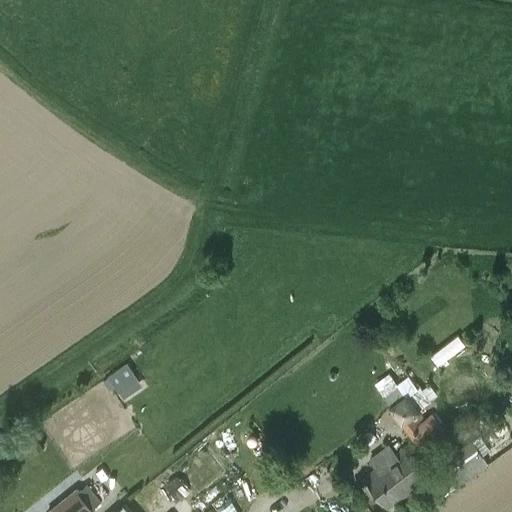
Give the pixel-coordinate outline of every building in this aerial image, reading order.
[(434,363),(459,342),(452,334),(427,354),(434,363)] [(125,398),(145,385),(129,362),(110,375),(125,398)] [(422,451),(440,439),(447,434),(432,413),(424,418),(418,410),(401,423),(422,451)] [(489,464),(476,446),(471,440),(438,464),(442,470),(455,488),(489,464)] [(403,450),(396,455),(389,445),(367,461),(375,471),(365,479),(387,509),(426,481),(415,465),(403,450)] [(176,475),(168,485),(181,496),(189,487),(176,475)] [(92,511),(74,490),(48,511),(92,511)]
